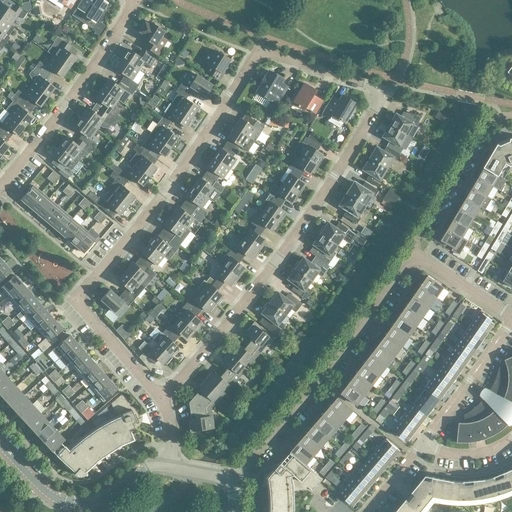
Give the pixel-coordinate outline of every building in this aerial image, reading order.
[(75,0),(63,0),(61,4),(70,9),(75,0)] [(97,21),(99,22),(106,11),(104,9),(108,3),(106,2),(106,0),(96,0),(95,3),(92,2),(92,1),(90,0),(82,0),(77,9),(84,13),(87,15),(86,17),(95,23),(97,21)] [(0,5),(0,16),(12,25),(18,16),(23,19),(27,13),(15,5),(12,10),(2,3),(0,5)] [(0,39),(6,44),(10,38),(8,36),(14,27),(12,25),(0,16),(0,39)] [(98,23),(93,31),(95,32),(93,34),(98,37),(99,35),(104,27),(98,23)] [(145,47),(158,55),(167,41),(161,37),(165,32),(151,23),(149,25),(145,23),(139,32),(143,35),(142,37),(149,42),(145,47)] [(53,56),(69,68),(76,58),(58,45),(62,40),(57,37),(53,42),(54,42),(47,52),(53,56)] [(122,60),(138,70),(143,64),(149,68),(155,60),(144,53),(141,58),(128,49),(122,60)] [(187,60),(191,53),(184,49),(180,56),(187,60)] [(205,71),(216,79),(220,73),(222,74),(230,60),(216,51),(214,55),(208,51),(202,61),(208,65),(205,71)] [(69,68),(53,56),(46,66),(62,77),(69,68)] [(138,70),(122,60),(115,70),(132,80),(138,70)] [(39,61),(36,66),(41,70),(44,65),(39,61)] [(32,86),(48,97),(55,88),(39,76),(37,75),(41,70),(36,66),(32,63),(29,68),(32,70),(29,74),(31,79),(35,81),(32,86)] [(271,100),(278,104),(287,87),(281,83),(283,80),(283,79),(283,78),(277,75),(276,76),(269,71),(265,77),(264,77),(260,84),(261,84),(256,92),(260,94),(259,95),(267,100),(267,99),(271,101),(271,100)] [(179,87),(189,94),(193,89),(205,97),(207,94),(209,95),(212,89),(211,89),(213,86),(192,73),(185,84),(182,82),(179,87)] [(102,89),(118,100),(125,91),(132,95),(135,90),(130,87),(124,83),(121,88),(109,79),(102,89)] [(130,87),(135,90),(138,85),(133,82),(130,87)] [(315,113),(322,101),(313,96),(316,90),(304,84),(292,104),(304,110),(305,108),(315,113)] [(48,97),(32,86),(24,95),(40,107),(48,97)] [(186,99),(189,94),(179,87),(175,92),(178,94),(171,104),(175,106),(192,118),(194,114),(195,115),(199,110),(198,109),(199,108),(186,99)] [(114,105),(118,100),(102,89),(95,99),(98,101),(94,106),(114,120),(120,112),(114,105)] [(18,90),(14,95),(19,99),(23,94),(18,90)] [(9,114),(25,127),(32,117),(15,104),(19,99),(14,95),(11,92),(7,97),(13,101),(5,111),(9,114)] [(160,100),(154,95),(148,104),(154,108),(160,100)] [(333,96),(322,115),(329,119),(331,115),(345,123),(347,119),(350,119),(353,109),(356,104),(354,103),(355,101),(349,99),(349,100),(342,96),(339,100),(333,96)] [(108,128),(114,120),(94,106),(91,111),(88,108),(81,118),(97,130),(100,126),(103,128),(108,128)] [(167,115),(164,120),(169,124),(173,119),(185,127),(186,126),(187,127),(191,122),(190,121),(192,118),(175,106),(169,116),(167,115)] [(265,113),(261,121),(269,125),(273,118),(265,113)] [(403,118),(395,114),(389,125),(406,136),(413,124),(416,126),(421,117),(406,113),(403,118)] [(25,127),(9,114),(2,124),(17,136),(25,127)] [(233,128),(250,139),(257,129),(258,130),(263,123),(258,119),(256,121),(245,114),(242,119),(240,118),(233,128)] [(97,130),(81,118),(74,128),(89,139),(97,130)] [(166,129),(169,124),(164,120),(160,125),(162,126),(155,136),(171,147),(174,144),(175,145),(179,140),(177,139),(178,138),(166,129)] [(400,147),(406,136),(389,125),(382,137),(389,141),(386,146),(400,154),(403,148),(400,147)] [(254,142),(250,139),(233,128),(227,138),(229,139),(225,144),(236,152),(240,146),(248,152),(254,142)] [(171,147),(155,136),(151,133),(141,148),(149,153),(152,148),(164,157),(165,156),(166,157),(170,152),(169,151),(171,147)] [(0,153),(2,155),(9,146),(0,137),(0,153)] [(59,146),(78,162),(83,155),(87,156),(92,149),(87,146),(82,141),(78,146),(67,137),(59,146)] [(302,155),(319,166),(323,159),(317,152),(320,146),(306,137),(302,142),(308,146),(302,155)] [(485,168),(505,179),(511,166),(511,138),(511,139),(511,141),(501,145),(499,144),(485,168)] [(87,146),(92,149),(96,144),(91,141),(87,146)] [(272,153),(276,146),(269,142),(265,149),(272,153)] [(213,158),(230,169),(237,160),(233,157),(236,152),(225,144),(222,150),(220,148),(213,158)] [(145,158),(149,153),(141,148),(137,145),(133,150),(137,152),(130,162),(134,165),(150,177),(152,174),(153,175),(157,169),(156,168),(157,167),(145,158)] [(73,173),(71,171),(78,162),(59,146),(52,156),(69,169),(65,174),(70,178),(73,173)] [(393,158),(396,160),(400,154),(386,146),(383,151),(376,147),(369,159),(387,169),(393,158)] [(314,173),(319,166),(302,155),(299,159),(296,157),(290,167),(296,171),(301,175),(305,170),(314,173)] [(230,169),(213,158),(207,168),(208,169),(205,174),(216,182),(219,176),(223,179),(230,169)] [(256,165),(257,166),(261,169),(265,163),(259,159),(256,165)] [(383,182),(380,180),(387,169),(369,159),(362,170),(370,174),(366,180),(380,188),(383,182)] [(150,177),(134,165),(127,174),(121,170),(117,167),(113,172),(127,182),(131,177),(143,186),(144,185),(145,186),(149,181),(147,180),(150,177)] [(480,178),(494,187),(500,191),(506,180),(505,179),(485,168),(486,168),(480,178)] [(298,181),(301,175),(296,171),(292,176),(289,174),(283,184),(300,195),(305,187),(298,181)] [(51,182),(56,175),(53,172),(47,179),(51,182)] [(112,193),(128,206),(130,202),(131,203),(135,198),(134,197),(135,196),(123,187),(127,182),(113,172),(110,176),(115,180),(110,186),(115,190),(112,193)] [(216,182),(205,174),(201,179),(200,178),(193,187),(209,199),(216,190),(212,187),(216,182)] [(56,175),(51,182),(54,184),(60,178),(56,175)] [(254,179),(248,175),(245,180),(251,184),(254,179)] [(473,189),(487,197),(494,187),(480,178),(473,189)] [(106,191),(102,181),(96,184),(101,194),(106,191)] [(354,183),(347,194),(365,205),(371,195),(374,197),(378,191),(365,182),(361,187),(354,183)] [(295,202),(300,195),(283,184),(277,193),(280,195),(276,200),(282,204),(286,199),(295,202)] [(63,192),(66,195),(72,188),(69,185),(63,192)] [(29,207),(41,193),(33,186),(21,200),(29,207)] [(128,206),(112,193),(105,202),(85,187),(81,192),(99,207),(99,206),(105,211),(109,206),(120,215),(121,214),(122,215),(126,210),(125,209),(128,206)] [(209,199),(193,187),(186,197),(187,198),(184,203),(194,211),(198,206),(202,209),(209,199)] [(72,188),(66,195),(70,198),(75,191),(72,188)] [(390,188),(387,194),(397,200),(400,194),(390,188)] [(468,199),(482,207),(487,197),(473,189),(468,199)] [(41,193),(29,207),(37,213),(49,199),(41,193)] [(360,218),(358,216),(365,205),(347,194),(340,206),(347,210),(343,216),(357,224),(360,218)] [(393,206),(397,200),(387,194),(383,200),(393,206)] [(78,205),(82,208),(87,201),(84,198),(78,205)] [(49,199),(37,213),(45,220),(57,206),(49,199)] [(461,209),(475,218),(482,207),(468,199),(461,209)] [(279,209),(282,204),(276,200),(273,204),(270,202),(264,212),(280,223),(285,216),(279,209)] [(87,201),(82,208),(85,211),(91,204),(87,201)] [(171,216),(187,228),(194,219),(190,216),(194,211),(184,203),(180,208),(178,207),(171,216)] [(57,206),(45,220),(52,227),(64,213),(57,206)] [(511,211),(506,208),(502,215),(506,218),(511,211)] [(0,220),(5,233),(19,227),(11,209),(0,213),(0,220)] [(455,220),(469,228),(475,218),(461,209),(455,220)] [(94,218),(97,221),(103,214),(100,211),(94,218)] [(275,230),(280,223),(264,212),(261,215),(258,213),(251,223),(257,228),(262,232),(266,227),(275,230)] [(64,213),(52,227),(60,233),(72,219),(64,213)] [(103,214),(97,221),(101,224),(106,217),(103,214)] [(187,228),(171,216),(164,226),(165,227),(162,232),(179,245),(191,231),(187,228)] [(68,240),(80,226),(72,219),(60,233),(68,240)] [(449,230),(463,238),(469,228),(455,220),(449,230)] [(494,229),(498,231),(503,224),(498,222),(494,229)] [(363,246),(367,240),(357,233),(356,235),(341,224),(337,229),(328,223),(325,227),(323,226),(319,232),(321,233),(320,234),(337,245),(342,238),(350,244),(353,240),(363,246)] [(80,226),(68,240),(76,246),(88,232),(80,226)] [(94,241),(97,243),(100,239),(98,237),(99,235),(91,228),(88,232),(76,246),(84,253),(94,241)] [(259,237),(262,232),(257,228),(253,232),(250,230),(244,239),(260,251),(265,244),(259,237)] [(365,228),(361,233),(368,237),(371,232),(365,228)] [(498,231),(494,229),(490,236),(494,238),(498,231)] [(457,249),(463,238),(449,230),(443,241),(457,249)] [(197,238),(206,245),(211,238),(203,231),(197,238)] [(149,244),(164,257),(168,260),(180,246),(179,246),(179,245),(162,232),(158,236),(156,235),(149,244)] [(502,241),(504,242),(507,237),(501,233),(497,240),(501,242),(502,241)] [(335,254),(332,252),(337,245),(320,234),(313,245),(322,251),(317,258),(328,265),(335,254)] [(255,258),(260,251),(244,239),(237,248),(240,250),(236,255),(242,259),(246,254),(255,258)] [(501,242),(497,240),(493,246),(498,249),(501,242)] [(482,249),(486,252),(490,245),(486,242),(482,249)] [(164,257),(149,244),(141,254),(143,255),(139,260),(149,268),(153,263),(157,266),(164,257)] [(209,254),(213,249),(208,245),(204,250),(209,254)] [(486,252),(482,249),(477,256),(482,259),(486,252)] [(238,264),(242,259),(236,255),(231,251),(227,256),(230,258),(223,266),(239,279),(244,272),(238,264)] [(486,258),(490,261),(494,255),(489,252),(486,258)] [(294,267),(312,281),(317,274),(322,277),(330,266),(328,265),(317,258),(312,265),(303,258),(300,262),(298,261),(294,267)] [(490,261),(486,258),(482,264),(487,267),(490,261)] [(126,272),(141,285),(148,276),(150,278),(152,275),(155,277),(157,275),(149,268),(139,260),(135,264),(133,263),(126,272)] [(4,264),(0,267),(0,281),(11,272),(4,264)] [(233,286),(239,279),(223,266),(216,275),(219,277),(215,282),(221,286),(225,281),(233,286)] [(312,281),(294,267),(289,274),(291,275),(287,280),(297,286),(293,291),(305,300),(312,291),(307,288),(312,281)] [(511,286),(511,273),(509,272),(505,269),(499,279),(511,286)] [(141,285),(126,272),(118,281),(127,289),(123,293),(133,302),(137,297),(133,294),(141,285)] [(1,288),(8,296),(22,284),(15,276),(1,288)] [(165,281),(172,287),(177,282),(170,276),(165,281)] [(422,287),(438,298),(445,288),(429,277),(422,287)] [(217,291),(221,286),(215,282),(212,286),(209,284),(202,293),(217,306),(223,299),(217,291)] [(8,296),(15,303),(29,291),(22,284),(8,296)] [(438,298),(422,287),(415,297),(431,308),(438,298)] [(217,306),(202,293),(196,288),(185,301),(187,302),(199,313),(203,308),(212,312),(217,306)] [(133,302),(123,293),(119,298),(110,290),(101,300),(115,313),(124,303),(128,307),(133,302)] [(15,303),(21,311),(35,299),(29,291),(15,303)] [(269,303),(285,315),(291,309),(295,312),(302,304),(290,295),(287,299),(278,292),(269,303)] [(5,296),(0,299),(0,300),(3,305),(8,301),(5,296)] [(156,305),(159,301),(154,297),(151,301),(156,305)] [(431,308),(415,297),(408,307),(424,318),(431,308)] [(25,315),(28,319),(42,307),(35,299),(21,311),(16,316),(20,320),(25,315)] [(450,307),(454,310),(458,304),(454,301),(450,307)] [(195,318),(199,313),(187,302),(179,311),(183,315),(180,319),(195,332),(201,325),(195,318)] [(285,315),(269,303),(269,304),(267,302),(263,308),(265,309),(261,314),(270,321),(265,327),(277,336),(285,326),(280,322),(285,315)] [(457,311),(461,314),(466,307),(462,304),(457,311)] [(28,319),(35,326),(49,314),(42,307),(28,319)] [(424,318),(408,307),(401,317),(417,328),(424,318)] [(454,310),(450,307),(445,313),(450,316),(454,310)] [(154,318),(158,314),(154,310),(150,314),(154,318)] [(75,312),(70,316),(75,323),(80,319),(75,312)] [(473,322),(489,333),(495,324),(491,322),(492,320),(481,312),(473,322)] [(35,326),(42,334),(55,322),(49,314),(35,326)] [(154,319),(149,315),(145,320),(148,323),(151,323),(154,319)] [(5,326),(11,320),(8,316),(2,322),(5,326)] [(417,328),(401,317),(394,326),(410,338),(417,328)] [(190,339),(195,332),(180,319),(173,327),(170,325),(166,329),(177,339),(181,334),(190,339)] [(11,320),(5,326),(8,329),(14,323),(11,320)] [(436,326),(440,330),(444,324),(440,321),(436,326)] [(45,338),(40,343),(37,346),(43,353),(58,340),(55,336),(62,330),(55,322),(42,334),(45,338)] [(248,345),(259,354),(268,343),(265,341),(268,337),(261,331),(262,328),(254,322),(247,331),(253,339),(248,345)] [(445,327),(449,330),(453,325),(449,322),(445,327)] [(468,331),(483,341),(489,333),(473,322),(468,331)] [(410,338),(394,326),(387,336),(403,348),(410,338)] [(440,330),(436,326),(432,332),(436,335),(440,330)] [(173,343),(177,339),(166,329),(162,334),(160,332),(153,340),(172,358),(178,351),(173,343)] [(418,329),(416,336),(423,339),(426,331),(418,329)] [(18,341),(25,335),(22,331),(15,337),(18,341)] [(462,339),(477,350),(483,341),(468,331),(462,339)] [(25,335),(18,341),(21,344),(28,338),(25,335)] [(63,356),(77,343),(70,335),(56,348),(63,356)] [(403,348),(387,336),(380,346),(395,358),(403,348)] [(434,344),(438,347),(442,341),(437,338),(434,344)] [(130,348),(133,345),(128,339),(124,342),(130,348)] [(172,358),(153,340),(152,339),(147,344),(144,341),(138,348),(148,359),(154,364),(158,360),(167,364),(172,358)] [(456,347),(471,358),(477,350),(462,339),(456,347)] [(422,346),(426,349),(430,343),(426,340),(422,346)] [(77,343),(63,356),(70,363),(84,351),(77,343)] [(229,352),(244,365),(247,362),(250,364),(259,354),(248,345),(243,350),(235,346),(229,352)] [(395,358),(380,346),(372,355),(388,367),(395,358)] [(426,349),(422,346),(418,352),(422,355),(426,349)] [(450,356),(465,366),(471,358),(456,347),(450,356)] [(84,351),(70,363),(76,371),(90,359),(84,351)] [(224,372),(235,382),(244,371),(242,369),(244,365),(229,352),(223,359),(229,367),(224,372)] [(42,354),(35,360),(38,363),(45,357),(42,354)] [(388,367),(372,355),(365,365),(381,377),(388,367)] [(422,360),(426,363),(430,358),(426,355),(422,360)] [(444,364),(459,375),(465,366),(450,356),(444,364)] [(511,356),(505,360),(508,365),(500,368),(497,376),(494,383),(491,390),(489,393),(488,393),(487,393),(486,393),(485,394),(485,395),(485,396),(486,397),(484,400),(478,405),(472,411),(465,415),(469,422),(459,423),(457,443),(468,443),(477,442),(486,440),(494,436),(502,431),(510,425),(511,422),(511,356)] [(90,359),(76,371),(83,378),(97,366),(90,359)] [(407,367),(411,370),(416,364),(411,361),(407,367)] [(438,372),(453,383),(459,375),(444,364),(438,372)] [(381,377),(365,365),(358,374),(373,386),(381,377)] [(97,366),(83,378),(90,386),(104,374),(97,366)] [(411,370),(407,367),(403,372),(407,376),(411,370)] [(51,379),(58,373),(55,369),(48,375),(51,379)] [(410,376),(414,379),(418,374),(414,371),(410,376)] [(205,394),(215,404),(235,382),(224,372),(220,378),(211,373),(199,386),(201,389),(205,394)] [(432,380),(447,392),(453,383),(438,372),(432,380)] [(58,373),(51,379),(54,382),(61,376),(58,373)] [(104,374),(90,386),(96,394),(110,382),(104,374)] [(373,386),(358,374),(350,384),(366,396),(373,386)] [(46,378),(45,376),(41,380),(45,385),(49,381),(46,378)] [(414,379),(410,376),(406,381),(410,385),(414,379)] [(0,393),(4,398),(16,387),(8,378),(0,385),(0,393)] [(392,386),(396,389),(401,383),(397,380),(392,386)] [(426,389),(440,400),(447,392),(432,380),(426,389)] [(110,382),(96,394),(103,402),(117,390),(110,382)] [(366,396),(350,384),(343,394),(358,405),(366,396)] [(65,394),(72,388),(69,385),(62,391),(65,394)] [(396,389),(392,386),(388,391),(392,395),(396,389)] [(12,407),(24,396),(16,387),(4,398),(12,407)] [(397,392),(401,395),(405,390),(401,387),(397,392)] [(72,388),(65,394),(68,398),(75,392),(72,388)] [(189,403),(211,409),(215,404),(205,394),(201,389),(189,403)] [(420,397),(434,408),(440,400),(426,389),(420,397)] [(401,395),(397,392),(393,398),(397,401),(401,395)] [(136,411),(135,409),(122,394),(111,404),(115,413),(116,412),(119,419),(109,423),(96,431),(84,439),(73,449),(69,452),(61,444),(61,443),(52,451),(68,468),(69,466),(78,475),(82,471),(84,473),(96,463),(94,460),(102,454),(104,456),(117,448),(115,445),(125,440),(126,443),(134,440),(129,430),(134,428),(133,425),(135,424),(137,423),(138,421),(138,419),(138,417),(139,416),(139,415),(138,413),(136,411)] [(20,416),(32,405),(24,396),(12,407),(20,416)] [(92,396),(87,399),(91,407),(96,404),(92,396)] [(413,405),(428,416),(434,408),(420,397),(413,405)] [(331,408),(346,420),(354,411),(339,398),(331,408)] [(378,405),(382,408),(386,402),(382,399),(378,405)] [(78,409),(85,403),(82,400),(75,406),(78,409)] [(85,403),(78,409),(81,413),(88,407),(85,403)] [(197,418),(212,416),(211,409),(189,403),(191,421),(197,418)] [(385,408),(389,411),(393,406),(389,403),(385,408)] [(28,425),(40,413),(32,405),(20,416),(28,425)] [(382,408),(378,405),(373,410),(377,414),(382,408)] [(407,413),(422,424),(428,416),(413,405),(407,413)] [(109,411),(106,408),(97,416),(100,419),(109,411)] [(346,420),(331,408),(323,417),(338,429),(346,420)] [(389,411),(385,408),(380,415),(384,418),(389,411)] [(36,433),(48,422),(40,413),(28,425),(36,433)] [(401,421),(416,432),(422,424),(407,413),(401,421)] [(197,418),(191,421),(189,422),(190,434),(200,435),(200,430),(213,428),(212,416),(197,418)] [(81,425),(85,421),(81,417),(77,420),(81,425)] [(338,429),(323,417),(315,426),(330,438),(338,429)] [(416,432),(401,421),(393,431),(405,439),(406,438),(409,440),(416,432)] [(44,442),(56,431),(48,422),(36,433),(44,442)] [(357,430),(361,434),(367,427),(362,423),(357,430)] [(330,438),(315,426),(307,435),(322,448),(330,438)] [(84,430),(82,427),(73,435),(76,438),(84,430)] [(364,434),(368,438),(372,433),(369,429),(364,434)] [(361,434),(357,430),(351,436),(355,440),(361,434)] [(61,443),(65,440),(56,431),(44,442),(52,451),(61,443)] [(368,438),(364,434),(360,439),(364,443),(368,438)] [(322,448),(307,435),(299,444),(314,457),(322,448)] [(380,447),(394,459),(400,451),(386,439),(380,447)] [(341,448),(345,452),(351,445),(347,442),(341,448)] [(361,445),(357,442),(353,447),(357,450),(361,445)] [(314,457),(299,444),(292,453),(306,466),(307,465),(314,457)] [(373,455),(387,467),(394,459),(380,447),(373,455)] [(345,452),(341,448),(335,454),(340,458),(345,452)] [(344,457),(348,461),(352,456),(348,452),(344,457)] [(323,480),(307,465),(306,466),(292,453),(270,478),(272,489),(273,499),(273,507),(272,511),(292,511),(293,510),(292,497),(292,490),(306,489),(308,487),(313,491),(323,480)] [(366,463),(380,475),(387,467),(373,455),(366,463)] [(348,461),(344,457),(340,462),(344,466),(348,461)] [(325,466),(329,470),(335,463),(331,460),(325,466)] [(360,471),(374,483),(380,475),(366,463),(360,471)] [(329,470),(325,466),(320,472),(324,476),(329,470)] [(331,473),(335,476),(339,471),(335,468),(331,473)] [(350,475),(353,478),(367,490),(374,483),(360,471),(356,468),(350,475)] [(407,500),(407,499),(396,511),(511,511),(511,469),(505,473),(494,477),(486,479),(464,482),(454,481),(434,477),(427,476),(415,490),(414,492),(413,493),(407,500)] [(335,476),(331,473),(326,478),(330,481),(335,476)] [(347,486),(361,498),(367,490),(353,478),(347,486)] [(361,498),(347,486),(340,494),(354,506),(361,498)]
